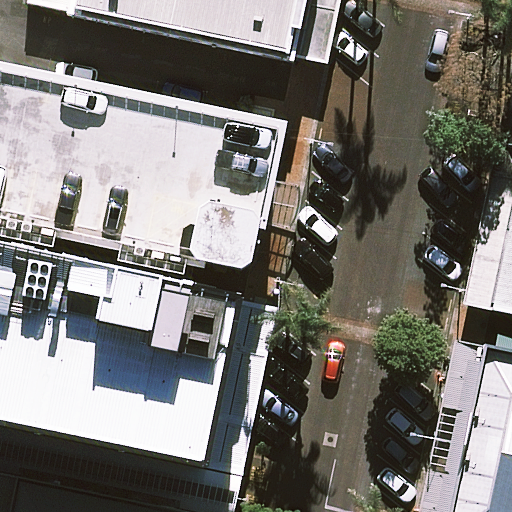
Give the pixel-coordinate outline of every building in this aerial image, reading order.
[(39,0),(36,14),(300,69),(314,0),(39,0)] [(293,117),(0,56),(0,220),(225,266),(248,262),(258,255),(264,226),(270,227),(293,117)] [(511,127),(475,297),(511,304),(511,127)] [(246,320),(0,266),(0,443),(209,489),(246,320)] [(511,511),(511,352),(483,346),(448,511),(511,511)] [(0,511),(199,511),(201,508),(0,467),(0,511)]
